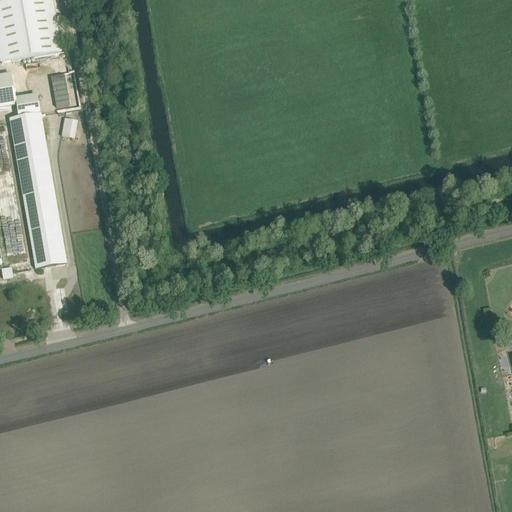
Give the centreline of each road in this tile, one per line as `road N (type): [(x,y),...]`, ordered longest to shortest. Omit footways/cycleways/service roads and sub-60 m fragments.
road 1 (unclassified): [(511,232),(0,361)]
road 2 (track): [(76,0),(136,327)]
